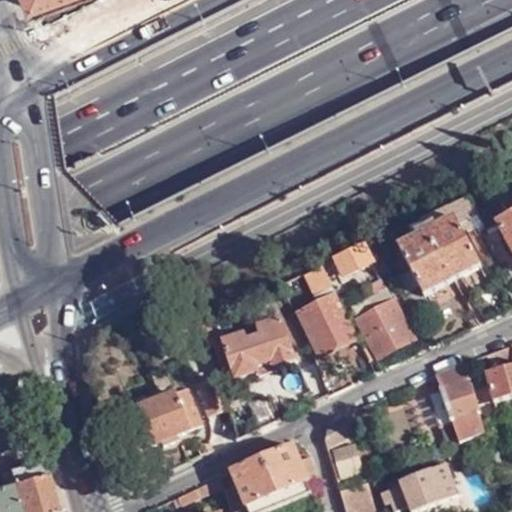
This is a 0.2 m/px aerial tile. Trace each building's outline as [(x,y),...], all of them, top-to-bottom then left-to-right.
[(25,0),(29,8),(33,7),(53,0),(25,0)] [(475,202),(460,209),(487,261),(494,259),(484,240),(475,223),(483,219),(475,202)] [(511,205),(508,207),(483,219),(475,223),(484,240),(504,229),(511,243),(511,215),(510,212),(511,211),(511,205)] [(399,236),(405,249),(458,224),(452,212),(399,236)] [(458,224),(405,249),(402,250),(426,300),(484,269),(461,223),(458,224)] [(366,268),(374,284),(383,279),(368,249),(332,266),(339,281),(366,268)] [(324,269),(314,274),(321,289),(332,284),(324,269)] [(383,279),(374,284),(380,296),(356,309),(382,359),(417,343),(383,279)] [(362,341),(340,299),(339,297),(301,316),(322,359),(362,341)] [(204,324),(209,346),(217,342),(211,321),(204,324)] [(286,323),(263,331),(267,341),(251,347),(248,339),(221,348),(227,370),(236,368),(241,383),(262,375),(261,371),(278,365),(280,370),(299,363),(286,323)] [(511,345),(484,356),(490,373),(484,375),(496,402),(511,395),(511,345)] [(467,363),(439,375),(443,390),(430,393),(439,424),(452,422),(457,444),(479,439),(487,436),(467,363)] [(232,410),(221,378),(198,386),(208,418),(232,410)] [(204,427),(190,391),(118,417),(132,454),(163,442),(165,446),(177,442),(177,437),(204,427)] [(358,432),(352,412),(334,420),(328,427),(324,439),(328,452),(334,450),(332,443),(358,432)] [(487,436),(479,439),(457,447),(459,454),(489,444),(487,436)] [(289,511),(322,496),(310,452),(299,458),(292,440),(230,471),(235,485),(247,511),(289,511)] [(334,450),(328,452),(336,483),(357,476),(348,445),(334,450)] [(0,511),(63,511),(47,459),(14,469),(16,479),(0,484),(0,511)] [(445,465),(395,483),(397,488),(378,495),(383,508),(389,505),(391,511),(398,511),(406,509),(407,511),(421,511),(458,499),(445,465)] [(222,486),(219,476),(170,501),(172,508),(176,507),(178,510),(222,486)] [(344,511),(372,511),(365,482),(339,491),(344,511)] [(247,511),(235,485),(223,490),(229,511),(247,511)]
